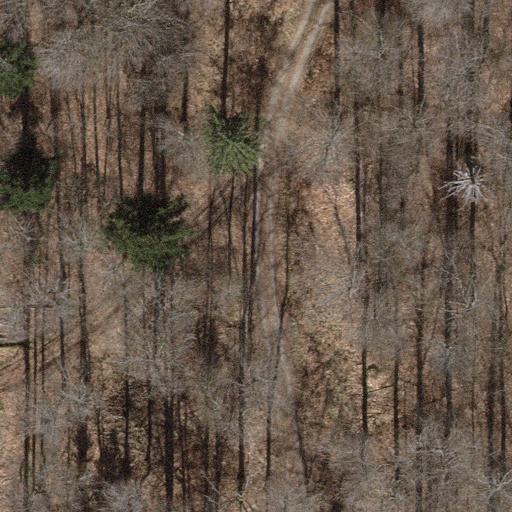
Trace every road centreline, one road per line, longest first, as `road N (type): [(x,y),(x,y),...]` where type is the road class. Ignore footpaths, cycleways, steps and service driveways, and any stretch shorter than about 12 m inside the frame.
road 1 (track): [(337,0),(263,158),(289,399),(316,511)]
road 2 (track): [(264,166),(67,349),(0,376)]
